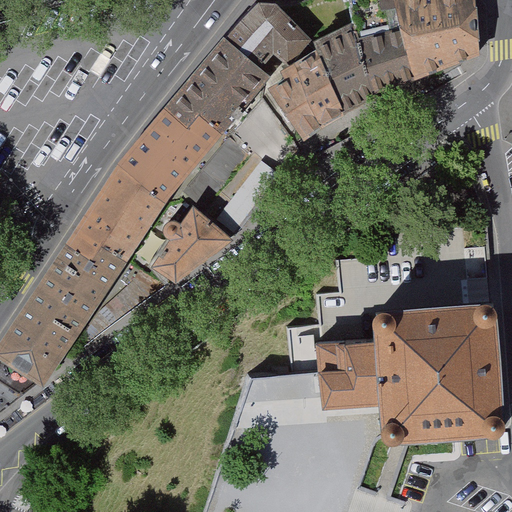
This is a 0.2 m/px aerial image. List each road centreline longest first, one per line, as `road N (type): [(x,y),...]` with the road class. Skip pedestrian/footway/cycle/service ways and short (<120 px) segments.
road 1 (residential): [(0,457),(474,100)]
road 2 (residential): [(511,244),(474,100)]
